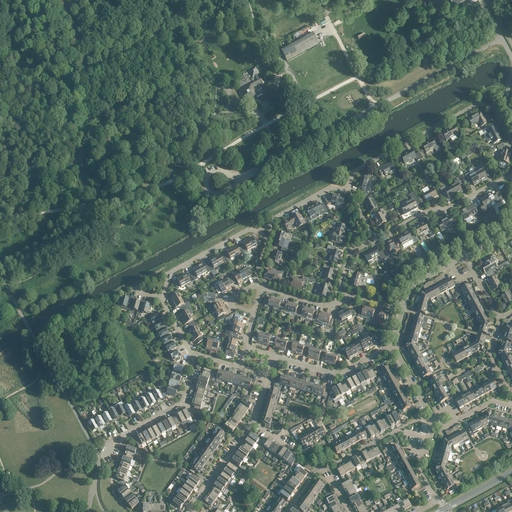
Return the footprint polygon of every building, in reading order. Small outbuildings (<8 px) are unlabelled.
[(363,30),(354,35),(357,41),(366,36),(363,30)] [(313,33),(281,50),(287,61),(303,52),(302,52),(307,49),(308,50),(319,44),(313,33)] [(262,80),(261,78),(258,79),(257,76),(260,74),(256,66),(248,71),(253,79),(256,77),(257,79),(246,85),(248,88),(243,90),(242,88),(237,90),(245,105),(250,102),(249,100),(253,97),(254,100),(269,92),(267,89),(265,90),(262,84),(264,83),(262,80)] [(468,120),(472,126),(478,123),(481,127),(483,126),(485,129),(487,127),(486,125),(487,124),(481,113),(468,120)] [(459,135),(454,126),(450,128),(451,129),(442,134),(446,141),(450,138),(452,141),(456,139),(455,137),(459,135)] [(486,131),(488,134),(484,136),(488,143),(491,141),(493,144),(493,143),(501,140),(502,140),(494,127),(486,131)] [(422,146),(426,153),(434,149),(436,152),(441,150),(438,144),(435,146),(432,139),(428,141),(429,142),(422,146)] [(503,151),(501,148),(505,147),(503,144),(497,147),(498,150),(499,150),(499,151),(499,154),(502,155),(500,161),(501,161),(501,162),(501,163),(500,164),(501,165),(501,166),(502,166),(503,166),(504,166),(505,165),(506,164),(506,163),(507,163),(507,164),(510,153),(503,151)] [(400,156),(405,164),(416,158),(417,162),(421,160),(420,159),(423,158),(420,152),(417,154),(413,156),(410,152),(406,154),(400,156)] [(377,169),(381,177),(385,175),(385,176),(389,174),(390,175),(396,172),(394,169),(395,169),(394,168),(391,164),(388,166),(387,165),(381,168),(381,167),(377,169)] [(480,171),(476,174),(480,182),(487,179),(484,173),(486,171),(483,166),(479,168),(480,171)] [(476,174),(474,171),(465,176),(468,181),(471,180),(474,186),(480,182),(476,174)] [(362,189),(362,192),(368,194),(369,189),(366,188),(368,180),(361,178),(358,188),(362,189)] [(455,185),(451,187),(455,196),(462,192),(459,186),(461,185),(458,179),(454,182),(455,185)] [(449,199),(455,196),(451,187),(446,190),(444,187),(440,189),(443,195),(446,193),(449,199)] [(424,199),(426,203),(431,200),(432,199),(433,199),(437,197),(433,189),(422,195),(425,199),(424,199)] [(409,195),(412,200),(413,201),(410,203),(408,201),(403,204),(404,206),(402,207),(406,214),(417,208),(416,206),(419,204),(413,193),(409,195)] [(493,193),(487,196),(491,204),(495,202),(496,205),(502,201),(499,195),(496,197),(493,193)] [(324,200),(328,205),(331,204),(330,203),(331,202),(331,203),(336,204),(335,206),(342,208),(342,206),(344,207),(345,203),(344,202),(343,202),(344,198),(340,196),(340,197),(338,196),(334,194),(332,199),(329,200),(328,198),(324,200)] [(365,203),(370,213),(377,209),(372,200),(373,199),(372,196),(364,200),(365,203)] [(491,204),(487,196),(480,200),(482,204),(479,206),(482,212),(489,209),(487,206),(491,204)] [(319,204),(307,210),(310,217),(307,219),(308,222),(315,218),(314,215),(321,211),(322,214),(327,211),(324,205),(320,207),(319,204)] [(465,208),(460,211),(466,223),(471,220),(470,218),(477,214),(473,206),(466,210),(465,208)] [(373,218),(378,227),(386,223),(383,217),(386,215),(383,210),(377,213),(379,215),(373,218)] [(299,227),(305,224),(306,225),(309,223),(306,218),(303,220),(299,213),(293,216),(294,217),(283,223),(287,230),(292,227),(291,225),(296,222),(299,227)] [(437,224),(441,232),(450,227),(451,228),(454,226),(449,217),(446,219),(446,220),(438,225),(437,224)] [(421,226),(414,229),(418,237),(419,237),(420,238),(424,236),(424,234),(427,232),(430,238),(435,236),(431,228),(428,230),(424,223),(420,225),(421,226)] [(334,234),(332,242),(343,245),(345,237),(342,236),(343,232),(344,232),(346,227),(338,225),(337,230),(338,230),(336,235),(334,234)] [(278,235),(275,246),(282,248),(281,251),(287,252),(288,249),(283,248),(285,239),(290,241),(292,235),(282,232),(281,236),(278,235)] [(404,235),(398,238),(402,246),(412,240),(414,244),(418,242),(415,236),(411,238),(407,232),(404,234),(404,235)] [(252,237),(247,240),(252,249),(257,246),(260,244),(259,242),(256,243),(252,237)] [(252,249),(247,240),(243,243),(247,250),(243,252),(244,254),(245,255),(248,253),(247,252),(252,249)] [(394,253),(400,250),(398,247),(396,244),(393,246),(393,245),(392,245),(391,243),(392,243),(390,240),(383,244),(387,251),(388,251),(390,253),(393,251),(394,253)] [(235,246),(230,248),(235,257),(240,255),(241,256),(244,254),(243,252),(239,253),(235,246)] [(328,246),(327,249),(332,251),(329,262),(338,264),(339,258),(340,252),(338,252),(339,249),(328,246)] [(235,257),(230,248),(226,251),(230,259),(226,261),(228,263),(231,261),(230,260),(235,257)] [(382,261),(386,259),(382,251),(377,254),(375,248),(370,251),(370,252),(369,252),(368,252),(364,254),(366,258),(368,262),(369,264),(368,262),(379,256),(382,261)] [(287,252),(281,251),(280,254),(273,252),(272,256),(273,256),(271,263),(281,266),(282,262),(280,261),(282,255),(286,256),(287,252)] [(219,255),(214,257),(219,266),(223,264),(224,265),(228,263),(226,261),(223,262),(219,255)] [(489,277),(496,273),(510,265),(508,261),(496,268),(495,265),(498,263),(496,260),(495,260),(492,256),(485,260),(486,261),(485,261),(487,264),(485,266),(487,268),(483,271),(485,274),(487,273),(489,277)] [(219,266),(214,257),(209,260),(213,268),(210,270),(211,272),(215,270),(215,272),(220,269),(219,266)] [(202,264),(197,266),(202,275),(207,273),(207,274),(211,272),(210,270),(206,272),(202,264)] [(332,281),(334,272),(329,270),(331,266),(324,265),(323,269),(326,270),(324,279),(332,281)] [(202,275),(197,266),(192,269),(197,277),(193,279),(194,281),(198,279),(197,278),(202,275)] [(248,268),(243,271),(239,274),(243,283),(248,280),(247,277),(252,275),(248,268)] [(267,269),(264,278),(270,280),(274,281),(273,282),(278,283),(281,274),(267,269)] [(350,286),(358,288),(362,276),(364,277),(365,273),(358,271),(358,275),(353,274),(352,279),(352,281),(351,281),(350,286)] [(498,276),(496,273),(489,277),(490,280),(488,281),(491,286),(490,286),(493,292),(499,288),(497,284),(499,283),(496,277),(498,276)] [(186,274),(181,276),(186,285),(191,283),(194,281),(193,279),(190,281),(186,274)] [(243,283),(239,274),(234,277),(233,275),(230,277),(231,280),(234,278),(239,286),(243,283)] [(186,285),(181,276),(176,279),(179,285),(176,286),(177,289),(180,287),(181,288),(186,285)] [(231,280),(230,277),(226,279),(227,281),(222,283),(227,292),(232,289),(228,282),(231,280)] [(293,278),(291,287),(301,290),(303,285),(306,286),(308,279),(303,278),(302,281),(293,278)] [(450,279),(446,282),(450,290),(455,287),(450,279)] [(450,290),(446,282),(441,284),(445,292),(450,290)] [(227,292),(222,283),(217,286),(222,295),(227,292)] [(320,285),(318,294),(325,296),(326,293),(329,293),(331,285),(326,284),(325,286),(320,285)] [(445,292),(441,284),(436,287),(441,295),(445,292)] [(471,290),(469,285),(461,290),(463,294),(471,290)] [(441,295),(436,287),(431,290),(436,297),(437,300),(442,297),(441,295)] [(509,289),(501,293),(503,296),(501,297),(506,306),(506,305),(511,301),(511,300),(509,296),(511,295),(509,289)] [(436,297),(431,290),(426,293),(426,294),(426,293),(430,300),(430,301),(436,297)] [(474,295),(471,290),(463,294),(466,299),(474,295)] [(170,300),(172,304),(181,300),(179,295),(180,294),(178,291),(175,292),(177,295),(170,300)] [(422,297),(421,301),(420,301),(427,303),(428,301),(430,300),(426,293),(426,294),(423,295),(419,292),(418,294),(422,297)] [(476,300),(474,295),(466,299),(464,300),(466,305),(469,304),(476,300)] [(121,304),(120,306),(120,307),(120,308),(123,309),(124,307),(124,309),(129,310),(129,309),(130,309),(132,300),(123,297),(122,300),(119,299),(118,303),(121,304)] [(268,306),(273,308),(276,299),(270,297),(269,301),(266,300),(264,307),(267,308),(268,306)] [(281,301),(276,299),(273,308),(273,310),(281,312),(283,305),(280,304),(281,301)] [(140,302),(132,300),(130,309),(138,311),(140,302)] [(184,304),(181,300),(172,304),(175,309),(183,305),(185,308),(187,307),(189,306),(187,302),(184,304)] [(420,300),(418,306),(426,309),(428,303),(427,303),(420,301),(421,301),(420,300)] [(479,304),(476,300),(469,304),(471,309),(479,304)] [(150,305),(140,302),(138,311),(147,314),(148,311),(151,312),(152,308),(149,307),(150,305)] [(287,302),(286,306),(283,305),(281,312),(284,313),(289,315),(290,313),(292,304),(287,302)] [(212,311),(214,310),(216,313),(224,308),(222,303),(218,305),(216,303),(209,306),(212,311)] [(298,306),(292,304),(290,313),(295,314),(295,316),(298,317),(300,310),(297,309),(298,306)] [(481,309),(479,304),(471,309),(474,313),(481,309)] [(426,309),(418,306),(416,312),(425,315),(426,309)] [(189,311),(187,307),(185,308),(186,312),(179,316),(181,321),(190,316),(188,311),(189,311)] [(303,311),(300,310),(298,317),(301,318),(301,319),(306,320),(309,309),(304,307),(303,311)] [(362,316),(367,317),(369,308),(364,307),(363,311),(360,310),(358,317),(361,317),(362,316)] [(227,313),(224,308),(216,313),(218,317),(217,318),(219,322),(221,320),(219,317),(227,313)] [(348,308),(342,311),(347,319),(352,316),(353,318),(355,317),(352,310),(349,312),(348,308)] [(375,310),(369,308),(367,317),(366,319),(375,321),(377,315),(374,314),(375,310)] [(315,311),(309,309),(306,320),(312,322),(312,321),(314,322),(316,315),(314,314),(315,311)] [(484,314),(481,309),(474,313),(476,318),(484,314)] [(339,317),(337,319),(340,325),(343,323),(348,321),(347,319),(342,311),(337,314),(339,317)] [(159,312),(157,313),(149,317),(152,322),(153,324),(161,320),(158,315),(160,314),(159,312)] [(317,312),(316,315),(314,322),(318,323),(323,324),(323,322),(326,314),(320,312),(320,313),(317,312)] [(379,315),(377,315),(375,321),(378,322),(378,320),(384,322),(383,323),(386,324),(388,318),(389,318),(389,317),(388,317),(385,316),(386,313),(380,312),(379,315)] [(331,315),(326,314),(323,322),(323,324),(331,327),(333,320),(330,319),(331,315)] [(487,319),(484,314),(476,318),(479,324),(480,323),(486,320),(487,319)] [(193,321),(190,316),(181,321),(184,326),(192,322),(194,325),(196,324),(194,320),(193,321)] [(235,322),(233,327),(243,330),(244,325),(241,324),(242,320),(234,318),(233,322),(235,322)] [(163,319),(161,320),(153,324),(157,331),(165,327),(162,322),(164,321),(163,319)] [(480,323),(481,325),(480,327),(487,329),(488,325),(493,325),(493,322),(488,323),(486,320),(480,323)] [(198,327),(196,324),(194,325),(196,328),(188,333),(190,338),(199,333),(197,328),(198,327)] [(167,326),(165,327),(157,331),(161,338),(169,334),(166,328),(167,327),(167,326)] [(479,326),(478,333),(486,335),(488,329),(487,329),(480,327),(479,326)] [(506,331),(505,334),(511,336),(511,328),(511,327),(508,329),(504,326),(503,328),(506,331)] [(243,330),(233,327),(232,332),(230,332),(228,331),(227,335),(229,336),(234,338),(237,338),(238,335),(241,335),(242,332),(243,330)] [(257,343),(262,344),(266,334),(257,331),(255,338),(258,339),(257,343)] [(170,333),(169,334),(161,338),(164,345),(172,341),(169,335),(171,334),(170,333)] [(202,338),(199,333),(190,338),(193,342),(196,341),(196,342),(197,344),(197,345),(203,342),(201,338),(202,338)] [(274,336),(266,334),(262,344),(268,346),(269,342),(272,343),(274,336)] [(504,334),(503,340),(511,342),(511,339),(511,336),(505,334),(504,334)] [(372,335),(369,336),(364,339),(369,349),(374,346),(372,343),(375,341),(372,335)] [(475,342),(476,342),(483,344),(484,344),(485,338),(477,335),(475,342)] [(234,338),(229,336),(228,340),(229,340),(228,345),(237,348),(239,343),(233,341),(234,338)] [(277,337),(274,336),(272,343),(275,344),(274,348),(279,349),(282,341),(276,339),(277,337)] [(418,338),(409,336),(408,342),(415,344),(416,344),(418,338)] [(214,341),(211,351),(216,352),(217,351),(221,352),(223,345),(223,343),(221,342),(222,340),(215,338),(214,341)] [(369,349),(364,339),(356,343),(360,350),(362,348),(364,352),(369,349)] [(174,340),(172,341),(164,345),(168,352),(176,348),(173,342),(175,341),(174,340)] [(205,340),(204,342),(208,343),(206,348),(206,349),(211,351),(214,341),(209,340),(208,341),(205,340)] [(287,342),(282,341),(279,349),(285,351),(286,347),(289,348),(291,341),(288,340),(287,342)] [(291,340),(291,341),(289,348),(291,349),(290,353),(296,354),(299,343),(291,340)] [(408,342),(407,346),(403,346),(403,349),(408,348),(409,351),(416,348),(415,346),(415,344),(408,342)] [(476,342),(475,344),(474,345),(477,351),(480,349),(484,352),(485,350),(482,347),(483,344),(476,342)] [(305,344),(299,343),(296,354),(302,356),(303,352),(305,353),(307,346),(304,345),(305,344)] [(360,350),(356,343),(349,348),(354,357),(359,354),(357,351),(360,350)] [(500,349),(501,349),(508,351),(509,351),(510,345),(502,343),(500,349)] [(473,344),(468,347),(472,355),(478,352),(477,351),(474,345),(473,344)] [(237,348),(228,345),(226,351),(228,351),(227,355),(229,356),(234,357),(235,353),(236,354),(237,348)] [(316,349),(307,346),(305,353),(308,354),(307,357),(313,359),(316,349)] [(416,347),(416,348),(409,351),(409,352),(412,357),(419,353),(416,347)] [(472,355),(468,347),(463,350),(467,358),(472,355)] [(181,356),(176,348),(168,352),(173,361),(175,360),(176,362),(180,360),(179,358),(181,356)] [(354,357),(349,348),(341,352),(344,358),(347,357),(349,360),(354,357)] [(324,351),(316,349),(313,359),(318,361),(319,357),(322,358),(324,351)] [(501,349),(500,353),(495,353),(495,356),(500,355),(502,358),(508,355),(507,353),(508,351),(501,349)] [(467,358),(463,350),(457,353),(462,360),(467,358)] [(332,353),(324,351),(322,358),(325,359),(324,362),(329,364),(332,355),(332,353)] [(422,358),(419,353),(412,357),(414,362),(422,358)] [(462,360),(457,353),(452,356),(456,363),(462,360)] [(509,354),(508,355),(502,358),(501,359),(504,364),(511,360),(509,354)] [(337,357),(332,355),(329,364),(335,366),(336,362),(339,363),(341,356),(338,355),(337,357)] [(425,363),(422,358),(414,362),(417,368),(425,363)] [(428,369),(425,363),(417,368),(420,373),(428,369)] [(175,364),(173,371),(182,374),(184,366),(175,364)] [(385,369),(383,366),(379,368),(380,369),(384,376),(392,372),(389,367),(385,369)] [(371,369),(366,372),(371,380),(376,377),(371,369)] [(431,374),(428,369),(420,373),(423,378),(431,374)] [(211,371),(205,370),(205,372),(203,372),(202,372),(201,372),(200,378),(209,380),(211,371)] [(225,372),(219,370),(218,375),(217,377),(216,382),(221,384),(222,381),(225,372)] [(182,374),(173,371),(173,373),(171,373),(170,377),(171,377),(171,379),(180,381),(182,374)] [(230,374),(228,373),(225,372),(222,381),(227,383),(230,374)] [(371,380),(366,372),(361,375),(366,383),(371,380)] [(395,377),(392,372),(384,376),(386,381),(395,377)] [(236,375),(230,374),(227,383),(233,384),(236,375)] [(241,377),(236,375),(233,384),(238,386),(241,377)] [(280,380),(277,379),(276,383),(285,386),(287,377),(282,375),(280,380)] [(366,383),(361,375),(356,377),(361,386),(366,383)] [(427,379),(432,387),(439,383),(437,378),(434,379),(433,376),(427,379)] [(247,378),(241,377),(238,386),(244,388),(247,378)] [(293,378),(287,377),(285,386),(290,388),(293,378)] [(361,386),(356,377),(351,380),(356,388),(361,386)] [(398,382),(395,377),(386,381),(389,386),(398,382)] [(200,378),(199,381),(198,383),(207,386),(209,380),(200,378)] [(252,380),(247,378),(244,388),(253,390),(255,382),(252,381),(252,380)] [(298,380),(293,378),(290,388),(296,389),(298,380)] [(180,381),(171,379),(169,387),(177,389),(180,381)] [(304,382),(298,380),(296,389),(301,391),(304,382)] [(356,388),(351,380),(346,383),(351,391),(356,388)] [(492,381),(487,384),(491,392),(496,389),(492,381)] [(309,383),(304,382),(301,391),(307,392),(309,383)] [(400,387),(398,382),(389,386),(392,391),(400,387)] [(207,386),(198,383),(197,385),(196,389),(205,391),(207,386)] [(315,385),(309,383),(307,392),(312,394),(315,385)] [(351,391),(346,383),(341,386),(346,394),(351,391)] [(442,388),(439,383),(432,387),(435,393),(442,388)] [(491,392),(487,384),(481,387),(486,395),(491,392)] [(320,386),(315,385),(312,394),(318,396),(320,386)] [(326,388),(320,386),(318,396),(326,398),(328,394),(324,393),(326,388)] [(346,394),(341,386),(336,388),(341,397),(346,394)] [(177,389),(169,387),(167,394),(175,397),(177,389)] [(403,392),(400,387),(392,391),(395,396),(403,392)] [(486,395),(481,387),(476,390),(480,397),(486,395)] [(342,399),(341,397),(336,388),(331,391),(333,394),(330,396),(331,397),(329,398),(327,404),(333,401),(335,403),(342,399)] [(445,394),(442,388),(435,393),(437,398),(445,394)] [(196,389),(195,392),(195,394),(204,397),(205,391),(196,389)] [(160,390),(153,394),(157,402),(164,398),(160,390)] [(280,392),(271,390),(269,395),(278,398),(280,392)] [(480,397),(476,390),(471,392),(475,400),(480,397)] [(150,392),(145,395),(150,406),(157,402),(153,394),(151,395),(150,392)] [(406,397),(403,392),(395,396),(397,401),(406,397)] [(475,400),(471,392),(466,395),(470,403),(475,400)] [(204,397),(195,394),(194,396),(193,400),(202,402),(204,397)] [(448,399),(445,394),(437,398),(440,403),(448,399)] [(150,406),(145,395),(138,399),(139,402),(144,410),(150,406)] [(278,398),(269,395),(267,401),(277,403),(278,398)] [(470,403),(466,395),(460,398),(465,406),(470,403)] [(409,402),(406,397),(397,401),(400,406),(409,402)] [(465,406),(460,398),(455,401),(456,403),(459,409),(465,406)] [(131,403),(132,405),(137,413),(144,410),(139,402),(138,402),(136,400),(131,403)] [(202,402),(193,400),(191,405),(195,406),(194,409),(200,411),(202,402)] [(244,400),(241,405),(249,410),(252,405),(244,400)] [(277,403),(267,401),(266,406),(275,409),(277,403)] [(411,407),(409,402),(400,406),(405,414),(409,412),(407,409),(411,407)] [(236,408),(237,409),(245,415),(249,410),(241,405),(239,403),(236,408)] [(123,405),(116,409),(120,417),(127,413),(125,409),(123,405)] [(137,413),(132,405),(125,409),(127,413),(130,417),(137,413)] [(275,409),(266,406),(264,412),(273,414),(275,409)] [(121,418),(120,417),(116,409),(109,412),(114,420),(115,422),(119,420),(121,418)] [(245,415),(237,409),(234,414),(242,419),(245,415)] [(187,411),(182,414),(186,422),(194,417),(191,412),(189,414),(187,411)] [(114,420),(109,412),(102,416),(107,424),(114,420)] [(273,414),(264,412),(263,417),(272,420),(273,414)] [(487,417),(484,418),(487,425),(489,424),(491,424),(493,417),(489,416),(489,412),(486,412),(487,417)] [(186,422),(182,414),(179,415),(177,416),(181,425),(186,422)] [(242,419),(234,414),(231,418),(239,424),(242,419)] [(396,414),(391,417),(395,425),(400,423),(397,417),(396,414)] [(107,424),(102,416),(95,420),(100,428),(101,430),(108,426),(107,424)] [(181,425),(177,416),(172,419),(176,427),(181,425)] [(493,416),(493,417),(491,424),(490,425),(497,427),(499,418),(493,416)] [(272,420),(263,417),(261,423),(266,424),(265,427),(269,429),(272,420)] [(395,425),(391,417),(386,420),(390,428),(395,425)] [(483,417),(478,420),(482,428),(488,425),(487,425),(484,418),(483,417)] [(239,424),(231,418),(228,423),(235,429),(239,424)] [(505,420),(499,418),(497,427),(502,428),(505,420)] [(176,427),(172,419),(167,422),(171,430),(176,427)] [(100,428),(95,420),(88,424),(93,432),(100,428)] [(390,428),(386,420),(381,422),(385,431),(390,428)] [(482,428),(478,420),(473,423),(477,431),(482,428)] [(511,422),(505,420),(502,428),(508,430),(509,429),(508,429),(510,422),(511,422)] [(156,422),(155,423),(156,426),(157,427),(161,436),(166,433),(162,425),(159,426),(156,422)] [(171,430),(167,422),(162,425),(166,433),(171,430)] [(385,431),(381,422),(376,425),(380,433),(385,431)] [(235,429),(228,423),(224,428),(232,433),(235,429)] [(478,433),(477,431),(473,423),(468,426),(469,428),(467,429),(471,437),(478,433)] [(380,433),(376,425),(371,428),(375,436),(380,433)] [(161,436),(157,427),(152,430),(156,438),(161,436)] [(322,427),(314,431),(319,440),(324,437),(322,433),(324,431),(322,427)] [(220,428),(215,436),(222,441),(226,437),(222,434),(224,431),(220,428)] [(375,436),(371,428),(366,431),(370,439),(375,436)] [(362,429),(357,432),(362,440),(367,437),(362,429)] [(158,441),(156,438),(152,430),(147,433),(153,443),(158,441)] [(319,440),(314,431),(309,434),(314,443),(319,440)] [(469,441),(464,431),(459,434),(463,442),(464,444),(469,441)] [(362,440),(357,432),(352,434),(357,443),(362,440)] [(153,443),(147,433),(142,435),(146,444),(148,446),(153,443)] [(251,434),(248,439),(256,444),(259,439),(251,434)] [(314,443),(309,434),(304,437),(309,445),(314,443)] [(357,443),(352,434),(347,437),(352,446),(357,443)] [(463,442),(459,434),(454,436),(458,444),(463,442)] [(146,444),(142,435),(137,438),(138,441),(136,443),(138,448),(146,444)] [(222,441),(215,436),(211,441),(219,446),(222,441)] [(458,444),(454,436),(449,439),(449,440),(453,446),(452,446),(453,447),(458,444)] [(309,445),(304,437),(296,441),(298,446),(301,444),(304,448),(309,445)] [(352,446),(347,437),(342,440),(347,448),(352,446)] [(256,444),(248,439),(245,443),(252,449),(256,444)] [(274,442),(269,439),(264,446),(268,450),(274,442)] [(444,444),(443,447),(450,449),(451,447),(452,446),(453,446),(449,440),(446,442),(442,439),(441,441),(444,444)] [(347,448),(342,440),(337,443),(342,451),(347,448)] [(219,446),(211,441),(208,445),(216,451),(219,446)] [(278,445),(274,442),(268,450),(273,453),(278,445)] [(252,449),(245,443),(241,448),(249,454),(252,449)] [(342,451),(337,443),(329,447),(332,451),(334,450),(337,454),(342,451)] [(216,451),(208,445),(205,450),(213,455),(216,451)] [(283,449),(278,445),(273,453),(277,456),(283,449)] [(393,448),(392,445),(385,449),(385,450),(386,452),(389,451),(392,456),(400,451),(398,446),(393,448)] [(137,450),(128,447),(126,452),(135,456),(137,450)] [(381,455),(376,447),(371,450),(376,458),(381,455)] [(442,447),(441,453),(449,455),(451,449),(450,449),(443,447),(442,447)] [(249,454),(241,448),(238,453),(246,458),(249,454)] [(288,452),(283,449),(277,456),(282,460),(288,452)] [(213,455),(205,450),(201,454),(209,460),(213,455)] [(376,458),(371,450),(366,452),(371,461),(376,458)] [(403,456),(400,451),(392,456),(395,461),(403,456)] [(135,456),(126,452),(124,457),(132,461),(135,456)] [(292,455),(288,452),(282,460),(287,463),(292,455)] [(371,461),(366,452),(361,455),(366,463),(371,461)] [(246,458),(238,453),(235,457),(243,463),(246,458)] [(449,455),(441,453),(439,459),(447,461),(449,455)] [(209,460),(201,454),(198,459),(206,465),(209,460)] [(297,459),(292,455),(287,463),(292,466),(295,462),(297,459)] [(366,463),(361,455),(356,458),(361,466),(366,463)] [(406,461),(403,456),(395,461),(397,466),(406,461)] [(132,461),(124,457),(121,463),(130,466),(132,461)] [(243,463),(235,457),(231,462),(239,468),(243,463)] [(361,466),(356,458),(351,461),(356,469),(361,466)] [(206,465),(198,459),(195,464),(203,469),(206,465)] [(447,461),(439,459),(437,465),(438,465),(445,467),(446,467),(447,461)] [(356,469),(351,461),(346,463),(351,472),(356,469)] [(409,466),(406,461),(397,466),(400,471),(409,466)] [(130,466),(121,463),(119,468),(128,471),(130,466)] [(351,472),(346,463),(341,466),(346,474),(351,472)] [(203,469),(195,464),(190,471),(193,474),(195,471),(199,474),(203,469)] [(227,469),(234,474),(237,476),(240,471),(230,464),(227,469)] [(438,465),(437,468),(432,469),(433,471),(437,471),(439,474),(445,471),(445,470),(444,469),(445,467),(438,465)] [(346,474),(341,466),(336,469),(340,477),(346,474)] [(411,471),(409,466),(400,471),(403,476),(411,471)] [(128,471),(119,468),(117,473),(126,477),(128,471)] [(299,468),(296,473),(304,479),(307,474),(299,468)] [(234,474),(227,469),(223,474),(231,479),(234,474)] [(446,470),(445,470),(445,471),(439,474),(438,474),(441,480),(449,476),(446,470)] [(414,476),(411,471),(403,476),(406,481),(414,476)] [(126,477),(117,473),(115,479),(121,481),(120,482),(121,484),(124,484),(124,482),(126,477)] [(304,479),(296,473),(293,478),(301,483),(304,479)] [(233,481),(231,479),(223,474),(220,478),(228,484),(230,485),(233,481)] [(200,482),(192,476),(189,481),(197,486),(200,482)] [(417,481),(414,476),(406,481),(408,486),(417,481)] [(452,481),(449,476),(441,480),(444,485),(452,481)] [(228,484),(220,478),(217,483),(224,488),(228,484)] [(301,483),(293,478),(289,482),(297,488),(301,483)] [(197,486),(189,481),(186,486),(193,491),(197,486)] [(317,481),(313,485),(321,491),(327,484),(323,481),(321,483),(317,481)] [(341,486),(344,491),(352,486),(349,481),(341,486)] [(420,486),(417,481),(408,486),(413,494),(417,491),(415,489),(420,486)] [(455,486),(452,481),(444,485),(447,491),(448,490),(449,493),(454,490),(452,488),(455,486)] [(297,488),(289,482),(286,487),(294,493),(297,488)] [(224,488),(217,483),(213,488),(221,493),(224,488)] [(125,486),(124,484),(121,484),(121,487),(122,488),(117,492),(121,496),(128,490),(125,486)] [(321,491),(313,485),(310,490),(318,496),(321,491)] [(193,491),(186,486),(182,490),(190,496),(193,491)] [(355,491),(352,486),(344,491),(347,496),(355,491)] [(294,493),(286,487),(283,492),(291,497),(294,493)] [(221,493),(213,488),(210,492),(218,498),(221,493)] [(132,495),(128,490),(121,496),(124,501),(132,495)] [(190,496),(182,490),(179,495),(187,500),(190,496)] [(277,495),(280,496),(287,502),(291,497),(283,492),(281,490),(277,495)] [(318,496),(310,490),(307,495),(315,500),(318,496)] [(358,496),(355,491),(347,496),(349,501),(358,496)] [(218,498),(210,492),(207,497),(215,502),(218,498)] [(136,499),(132,495),(124,501),(128,505),(136,499)] [(189,502),(187,500),(179,495),(176,500),(183,505),(186,507),(189,502)] [(315,500),(307,495),(304,499),(311,505),(315,500)] [(326,500),(329,505),(337,501),(335,496),(326,500)] [(360,501),(358,496),(349,501),(352,506),(360,501)] [(215,502),(207,497),(203,502),(202,501),(200,503),(209,510),(214,504),(215,502)] [(170,506),(170,507),(175,510),(177,508),(180,510),(183,505),(176,500),(173,498),(169,504),(170,506)] [(286,504),(278,498),(275,503),(282,509),(286,504)] [(411,507),(407,498),(402,501),(406,510),(411,507)] [(139,504),(136,499),(128,505),(132,510),(139,504)] [(311,505),(304,499),(300,504),(308,509),(311,505)] [(340,506),(337,501),(329,505),(332,510),(340,506)] [(363,506),(360,501),(352,506),(355,511),(363,506)] [(401,511),(406,510),(402,501),(397,504),(401,511)] [(280,511),(282,509),(275,503),(272,508),(277,511),(280,511)]
